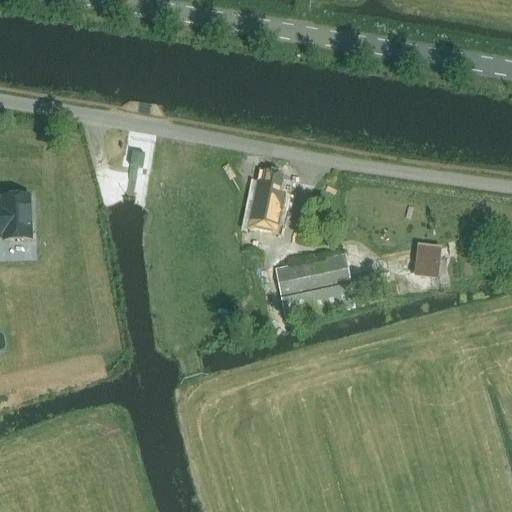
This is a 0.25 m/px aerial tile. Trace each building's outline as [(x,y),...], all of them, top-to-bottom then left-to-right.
[(143,170),(145,155),(133,153),(131,168),(143,170)] [(190,192),(191,165),(169,165),(169,192),(190,192)] [(293,197),(285,195),(281,194),(284,178),(265,174),(263,183),(258,182),(248,230),(277,236),(282,212),(290,213),(293,197)] [(3,211),(0,211),(0,236),(4,236),(4,243),(32,242),(30,198),(2,199),(3,211)] [(346,256),(275,270),(286,325),(357,310),(346,256)]
